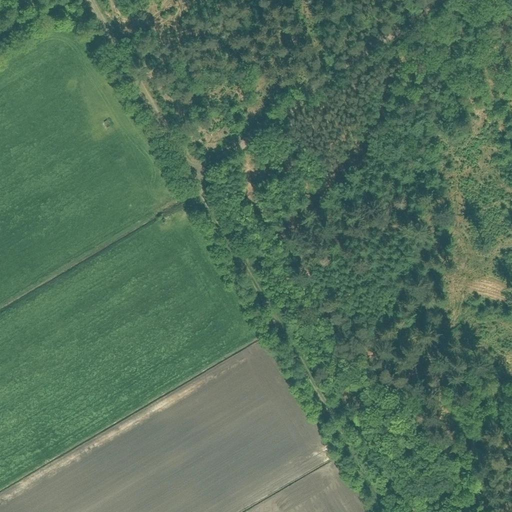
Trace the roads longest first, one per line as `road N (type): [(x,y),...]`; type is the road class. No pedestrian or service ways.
road 1 (track): [(192,179),(390,511)]
road 2 (track): [(89,0),(192,179)]
